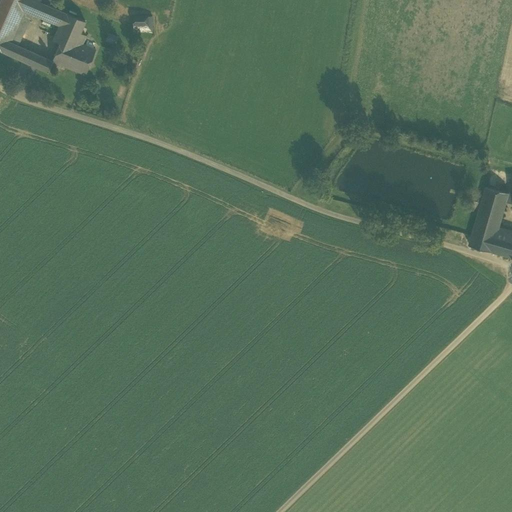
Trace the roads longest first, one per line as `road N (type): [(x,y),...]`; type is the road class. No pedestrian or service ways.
road 1 (unclassified): [(511,270),(332,215),(0,86)]
road 2 (unclassified): [(279,511),(511,286)]
